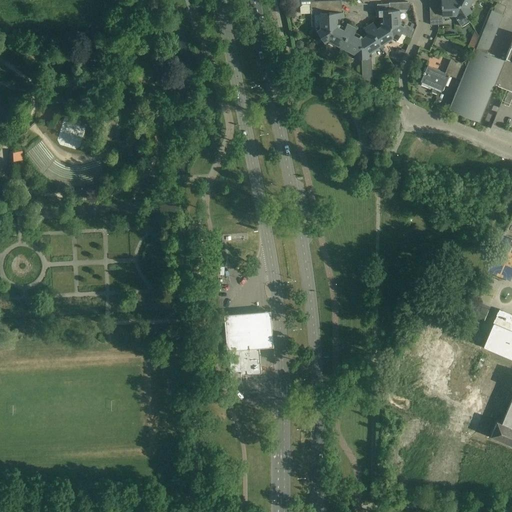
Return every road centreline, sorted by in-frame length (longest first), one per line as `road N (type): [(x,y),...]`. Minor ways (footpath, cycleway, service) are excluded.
road 1 (secondary): [(317,511),(313,321),(267,59),(249,0)]
road 2 (secondary): [(218,0),(272,261),(284,511)]
road 3 (residential): [(511,150),(413,110),(401,70),(421,26),(419,0)]
